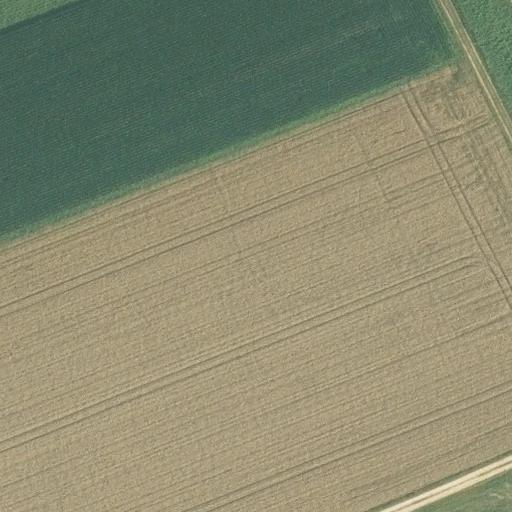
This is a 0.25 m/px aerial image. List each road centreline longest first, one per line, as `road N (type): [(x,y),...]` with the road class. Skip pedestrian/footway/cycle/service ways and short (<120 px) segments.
road 1 (track): [(511,136),(441,0)]
road 2 (track): [(511,464),(397,511)]
